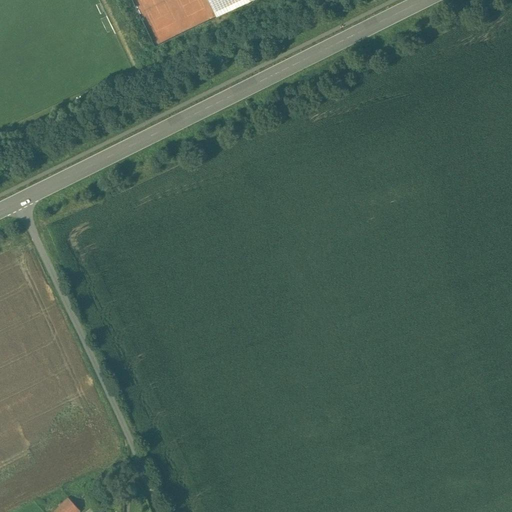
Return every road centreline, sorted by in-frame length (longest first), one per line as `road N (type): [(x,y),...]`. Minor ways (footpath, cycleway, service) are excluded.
road 1 (secondary): [(17,201),(423,0)]
road 2 (unclassified): [(158,511),(17,201)]
